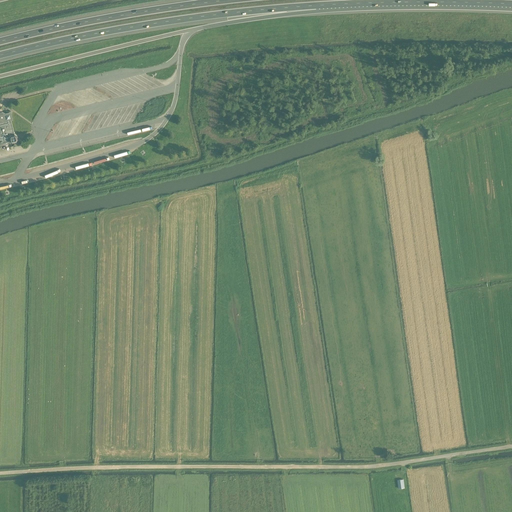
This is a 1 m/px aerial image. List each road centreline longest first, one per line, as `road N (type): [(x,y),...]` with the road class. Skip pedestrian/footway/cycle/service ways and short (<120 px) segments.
road 1 (unclassified): [(0,474),(386,466),(511,447)]
road 2 (motorway): [(0,55),(116,29),(316,5)]
road 3 (motorway): [(228,0),(0,41)]
road 4 (motorway): [(316,5),(511,4)]
road 5 (motorway): [(195,29),(316,5)]
